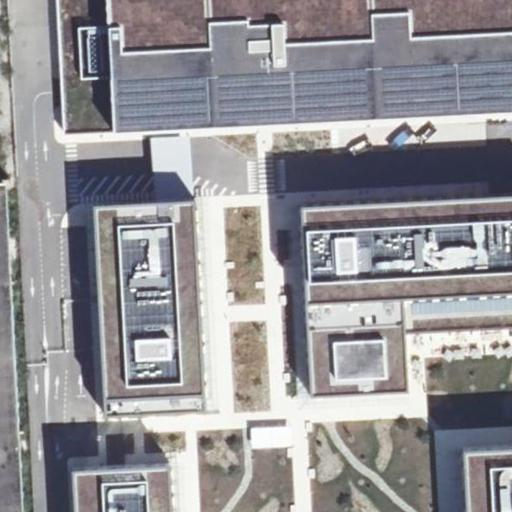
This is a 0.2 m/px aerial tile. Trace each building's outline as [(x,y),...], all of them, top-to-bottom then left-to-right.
[(511,0),(58,0),(62,83),(65,134),(264,123),(439,115),(511,110),(511,0)] [(16,511),(2,174),(0,174),(0,511),(16,511)] [(511,184),(296,195),(297,210),(300,268),(306,385),(329,384),(403,380),(398,286),(511,281),(511,184)] [(191,197),(93,203),(98,292),(104,410),(202,405),(196,297),(191,197)] [(248,423),(249,443),(289,440),(288,420),(248,423)] [(511,511),(511,432),(456,435),(460,511),(511,511)] [(106,457),(66,459),(68,511),(166,511),(163,454),(106,457)]
